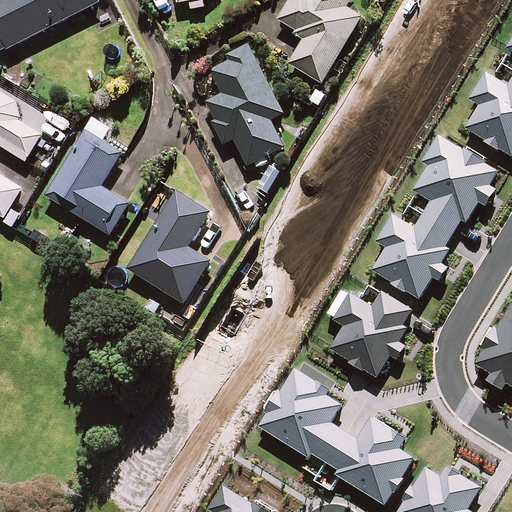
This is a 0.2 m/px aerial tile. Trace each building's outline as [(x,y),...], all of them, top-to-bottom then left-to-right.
[(0,0),(0,31),(10,50),(10,51),(103,4),(101,0),(0,0)] [(348,9),(352,0),(294,0),(281,22),(307,39),(291,65),(322,85),(364,19),(348,9)] [(0,55),(10,50),(0,31),(0,55)] [(285,116),(250,46),(211,67),(225,96),(206,106),(226,146),(236,141),(250,168),(286,149),(272,122),(285,116)] [(511,84),(510,88),(488,74),(471,101),(481,107),(467,130),(487,142),(486,144),(501,153),(502,151),(511,157),(511,84)] [(0,146),(28,164),(45,137),(21,122),(23,119),(20,104),(0,91),(0,146)] [(96,119),(88,132),(107,144),(114,131),(96,119)] [(107,144),(88,132),(48,198),(113,237),(133,205),(105,188),(126,155),(107,144)] [(492,188),(500,174),(488,166),(489,163),(467,150),(465,152),(441,137),(424,164),(431,168),(416,193),(433,203),(425,216),(456,236),(465,223),(469,225),(482,204),(489,209),(499,192),(492,188)] [(282,173),(273,167),(259,188),(268,194),(282,173)] [(0,216),(7,221),(26,190),(0,174),(0,216)] [(214,214),(179,192),(130,270),(186,305),(213,263),(192,249),(214,214)] [(14,229),(22,216),(14,211),(6,224),(14,229)] [(456,236),(425,216),(417,229),(395,216),(379,243),(388,249),(374,272),(394,284),(393,286),(407,294),(408,293),(422,301),(436,279),(442,284),(451,269),(445,265),(453,252),(448,249),(456,236)] [(406,327),(416,312),(384,293),(375,308),(353,295),(336,322),(346,328),(332,351),(380,380),(393,358),(399,362),(408,348),(402,344),(411,330),(406,327)] [(511,310),(499,331),(495,328),(482,349),(486,352),(477,366),(493,375),(488,382),(505,392),(509,386),(511,387),(511,310)] [(334,424),(345,406),(330,397),(333,392),(297,370),(282,393),(281,392),(268,412),(270,413),(261,428),(312,460),(315,456),(328,464),(347,432),(334,424)] [(361,440),(347,432),(328,464),(340,472),(338,475),(389,506),(396,494),(398,495),(407,481),(405,480),(418,459),(404,451),(410,441),(374,419),(361,440)] [(407,503),(401,511),(471,511),(484,489),(449,468),(443,478),(428,469),(416,488),(414,487),(405,501),(407,503)] [(270,511),(256,503),(255,505),(226,488),(211,511),(270,511)]
